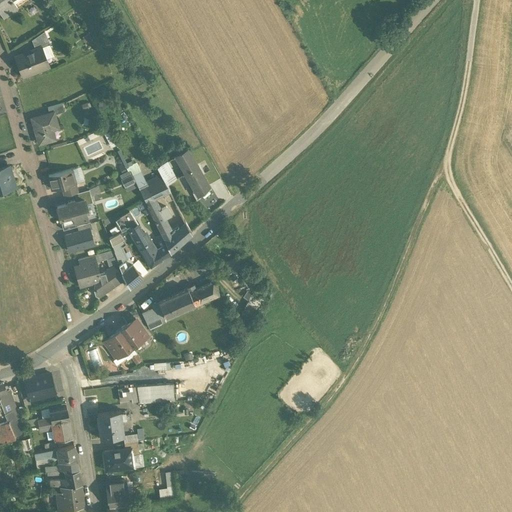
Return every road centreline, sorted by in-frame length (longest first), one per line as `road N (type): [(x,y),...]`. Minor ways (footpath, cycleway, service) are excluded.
road 1 (track): [(228,511),(340,385),(373,328),(456,130),(477,0)]
road 2 (residential): [(78,333),(0,56)]
road 3 (unclassified): [(434,0),(254,191)]
road 4 (residential): [(254,191),(78,333)]
road 5 (residential): [(93,511),(60,346)]
road 6 (track): [(442,171),(511,284)]
